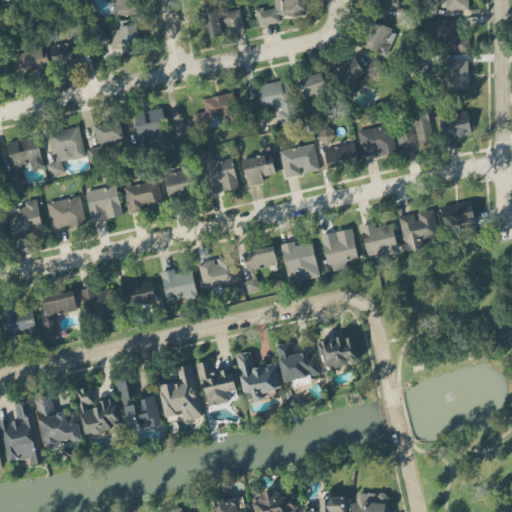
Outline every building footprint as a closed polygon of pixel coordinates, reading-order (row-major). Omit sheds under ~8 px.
[(136,14),(135,0),(113,0),(113,14),(136,14)] [(256,23),(279,23),(279,15),(305,15),(304,0),(274,0),(274,8),(256,8),(256,23)] [(422,0),(423,12),(437,12),(437,2),(446,3),(446,8),(468,8),(468,0),(422,0)] [(243,29),(240,8),(218,12),(216,1),(208,3),(208,5),(200,7),(205,37),(225,33),(243,29)] [(411,9),(400,8),(400,25),(411,25),(411,9)] [(437,50),(468,50),(467,34),(455,34),(455,18),(426,19),(426,33),(436,33),(437,50)] [(390,31),(392,27),(372,20),(364,46),(387,54),(394,32),(390,31)] [(122,53),(140,52),(139,23),(120,24),(122,53)] [(97,46),(108,40),(100,26),(89,32),(97,46)] [(112,29),(112,43),(120,43),(119,29),(112,29)] [(79,61),(77,41),(50,44),(52,64),(79,61)] [(18,52),(21,72),(48,67),(45,47),(18,52)] [(356,76),(363,72),(354,56),(331,70),(347,95),(362,86),(356,76)] [(376,78),(385,63),(373,56),(364,71),(376,78)] [(308,96),(329,89),(322,70),(301,77),(308,96)] [(258,83),(261,109),(277,107),(279,123),(294,121),(289,80),(258,83)] [(202,97),(205,110),(193,112),(195,128),(219,124),(218,116),(235,113),(231,92),(202,97)] [(402,149),(419,146),(418,144),(433,141),(426,103),(404,107),(406,117),(396,119),(402,149)] [(145,110),(133,113),(139,144),(158,141),(160,148),(171,146),(163,106),(145,110)] [(441,136),(470,133),(468,110),(456,111),(455,106),(438,108),(441,136)] [(123,137),(120,118),(94,124),(98,142),(123,137)] [(357,130),(363,156),(396,149),(391,123),(357,130)] [(317,138),(328,144),(335,131),(324,124),(317,138)] [(47,132),(51,153),(55,152),(57,160),(47,162),(50,176),(64,173),(61,160),(85,155),(79,125),(47,132)] [(43,166),(36,134),(19,138),(6,141),(13,171),(7,172),(10,186),(22,184),(18,163),(30,160),(32,168),(43,166)] [(324,146),(328,165),(357,159),(353,140),(324,146)] [(279,150),(285,177),(302,173),(319,169),(313,143),(279,150)] [(262,174),(274,173),(270,146),(258,147),(259,156),(243,158),(246,184),(263,182),(262,174)] [(212,148),(199,151),(208,194),(238,187),(232,156),(215,160),(212,148)] [(169,197),(199,190),(192,162),(181,164),(182,169),(163,173),(169,197)] [(128,210),(146,207),(162,204),(158,179),(124,185),(128,210)] [(86,189),(92,220),(106,217),(123,214),(116,183),(86,189)] [(46,202),(53,228),(86,220),(79,194),(46,202)] [(43,229),(36,198),(24,200),(25,205),(6,209),(13,236),(43,229)] [(475,222),(472,200),(441,205),(445,227),(475,222)] [(399,215),(406,252),(423,248),(421,236),(438,233),(433,210),(414,214),(413,212),(399,215)] [(386,250),(387,253),(398,251),(392,222),(375,226),(374,222),(361,224),(367,253),(386,250)] [(323,232),(328,270),(347,267),(346,259),(357,257),(353,228),(323,232)] [(319,275),(312,242),(295,246),(294,240),(281,242),(289,282),(319,275)] [(247,292),(259,290),(255,267),(277,263),(274,245),(245,250),(249,278),(245,279),(247,292)] [(204,288),(238,280),(233,254),(215,257),(215,258),(198,262),(204,288)] [(192,269),(175,272),(174,268),(161,270),(167,302),(198,296),(192,269)] [(137,281),(136,276),(121,279),(126,305),(155,299),(151,279),(137,281)] [(117,316),(115,286),(82,289),(84,314),(103,313),(103,317),(117,316)] [(76,310),(74,291),(44,295),(46,313),(76,310)] [(37,331),(31,304),(14,308),(13,304),(0,307),(7,338),(37,331)] [(46,335),(57,334),(56,318),(45,320),(46,335)] [(318,341),(324,368),(359,360),(353,333),(318,341)] [(283,380),(320,373),(315,350),(294,354),(291,341),(276,344),(283,380)] [(245,402),(263,399),(262,391),(280,389),(276,363),(253,366),(250,350),(238,352),(245,402)] [(199,361),(205,405),(229,402),(227,390),(236,388),(233,367),(212,370),(211,359),(199,361)] [(202,415),(191,363),(175,366),(178,380),(159,384),(165,415),(182,411),(184,419),(202,415)] [(161,424),(157,395),(135,398),(132,378),(119,380),(126,429),(161,424)] [(116,397),(94,401),(91,385),(76,388),(85,433),(121,426),(116,397)] [(82,437),(76,408),(55,412),(51,393),(35,397),(46,449),(60,445),(59,442),(82,437)] [(14,402),(17,419),(8,421),(7,417),(0,418),(0,423),(6,461),(30,457),(31,463),(42,461),(32,399),(14,402)] [(288,511),(289,510),(297,509),(295,493),(279,496),(277,487),(259,490),(261,500),(255,501),(256,511),(288,511)] [(352,511),(393,511),(394,506),(386,506),(387,493),(354,491),(352,511)] [(345,511),(345,496),(320,497),(320,508),(304,509),(303,511),(345,511)] [(248,511),(248,508),(236,510),(235,498),(211,501),(212,511),(248,511)]
